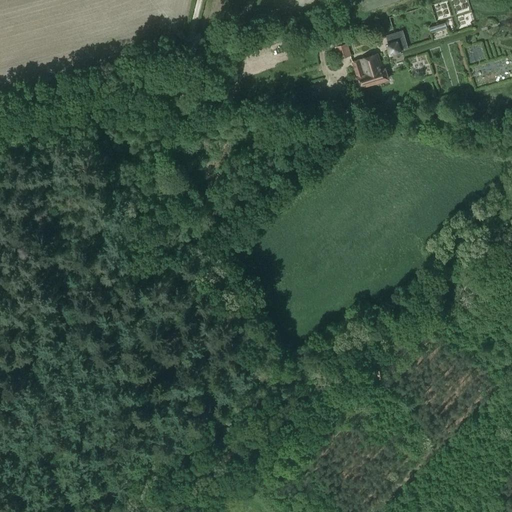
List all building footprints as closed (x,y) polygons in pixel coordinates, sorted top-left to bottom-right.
[(445,3),(433,3),(433,17),(445,17),(445,3)] [(447,28),(445,22),(429,27),(430,33),(447,28)] [(397,33),(386,37),(391,53),(402,49),(397,33)] [(338,59),(351,55),(347,43),(334,46),(338,59)] [(381,69),(377,54),(351,62),(358,87),(387,79),(384,68),(381,69)]
